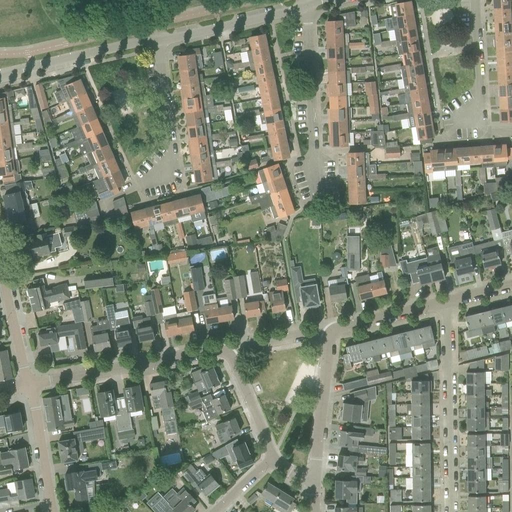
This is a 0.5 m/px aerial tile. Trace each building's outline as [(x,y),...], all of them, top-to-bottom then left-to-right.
[(511,0),(493,0),(494,11),(511,10),(511,0)] [(392,19),(396,18),(412,16),(410,2),(390,6),(391,16),(392,19)] [(448,7),(431,15),(436,26),(453,17),(448,7)] [(509,10),(494,11),(495,23),(509,22),(509,10)] [(356,27),(354,13),(354,12),(339,15),(339,22),(326,22),(327,35),(347,34),(343,34),(342,29),(347,29),(347,28),(356,27)] [(396,18),(392,19),(394,31),(414,28),(412,16),(396,18)] [(511,22),(509,22),(495,23),(496,36),(511,34),(511,22)] [(396,43),(416,40),(414,28),(394,31),(395,40),(388,41),(388,44),(387,44),(388,47),(396,46),(396,43)] [(355,44),(347,44),(347,34),(327,35),(328,47),(343,47),(348,47),(348,50),(357,49),(357,46),(355,46),(355,44)] [(511,34),(496,36),(496,40),(493,40),(494,48),(497,48),(511,47),(510,42),(511,41),(511,34)] [(252,51),(266,48),(264,35),(250,38),(252,51)] [(402,55),(418,52),(416,40),(396,43),(396,46),(397,55),(402,55)] [(343,47),(328,47),(328,60),(343,59),(348,59),(348,47),(343,47)] [(497,61),(511,60),(511,47),(497,48),(497,61)] [(249,64),(269,60),(266,48),(252,51),(248,52),(246,52),(248,61),(241,63),(241,64),(241,66),(240,66),(240,69),(249,67),(249,64)] [(202,69),(200,55),(199,49),(181,52),(182,57),(178,57),(180,72),(196,70),(196,69),(202,69)] [(405,67),(420,64),(418,52),(402,55),(405,67)] [(329,72),(344,72),(343,59),(328,60),(329,72)] [(256,75),(271,72),(269,60),(249,64),(249,67),(250,71),(255,70),(256,75)] [(511,67),(511,60),(497,61),(498,73),(511,71),(511,67)] [(401,70),(400,70),(402,80),(422,76),(420,64),(405,67),(401,68),(401,70)] [(201,75),(197,75),(196,70),(180,72),(182,86),(203,83),(203,86),(203,85),(211,84),(211,82),(210,82),(209,79),(202,80),(201,75)] [(329,84),(326,84),(326,85),(344,84),(349,84),(349,74),(349,71),(344,72),(329,72),(329,84)] [(511,71),(498,73),(499,85),(511,84),(511,71)] [(258,87),(274,84),(271,72),(256,75),(258,87)] [(73,76),(56,81),(57,81),(66,102),(71,100),(71,99),(85,94),(79,81),(76,82),(73,76)] [(397,93),(396,94),(396,96),(404,95),(404,92),(425,89),(422,76),(402,80),(403,89),(396,90),(397,93)] [(374,82),(364,83),(366,95),(368,95),(376,95),(374,82)] [(203,86),(203,83),(182,86),(183,90),(181,90),(182,100),(205,97),(203,86)] [(261,99),(276,96),(274,84),(258,87),(261,99)] [(330,97),(345,96),(344,84),(326,85),(327,92),(330,92),(330,97)] [(511,84),(499,85),(500,97),(511,96),(511,84)] [(45,95),(41,85),(35,86),(38,97),(42,109),(48,107),(45,95)] [(406,105),(427,101),(425,89),(404,92),(404,95),(406,105)] [(0,113),(6,112),(11,112),(10,105),(8,105),(7,100),(9,100),(12,99),(12,91),(8,92),(7,92),(0,93),(0,113)] [(77,113),(91,107),(85,94),(71,99),(71,100),(77,113)] [(376,95),(368,95),(369,108),(377,107),(376,95)] [(263,111),(279,109),(276,96),(261,99),(263,111)] [(331,109),(345,109),(345,96),(330,97),(331,109)] [(511,96),(500,97),(500,110),(511,109),(511,96)] [(206,108),(207,108),(205,97),(182,100),(183,109),(185,109),(186,114),(207,111),(206,108)] [(35,101),(28,102),(29,109),(37,108),(35,101)] [(413,115),(429,113),(427,101),(406,105),(407,114),(408,114),(408,117),(408,116),(413,116),(413,115)] [(213,110),(215,110),(214,106),(207,108),(206,108),(207,111),(186,114),(188,128),(204,125),(203,119),(208,119),(207,114),(214,113),(213,110)] [(82,126),(96,120),(91,107),(77,113),(82,126)] [(331,109),(328,109),(328,122),(331,122),(345,121),(351,121),(351,108),(345,109),(331,109)] [(34,121),(41,120),(39,109),(32,110),(34,121)] [(256,126),(281,121),(279,109),(263,111),(260,112),(259,112),(259,116),(254,117),(256,126)] [(511,109),(500,110),(501,122),(511,121),(511,109)] [(70,113),(63,116),(64,118),(63,118),(64,121),(72,117),(70,113)] [(409,119),(407,119),(408,129),(411,129),(415,128),(431,125),(429,113),(413,116),(408,116),(409,119)] [(64,118),(63,116),(55,119),(57,124),(64,121),(63,118),(64,118)] [(37,132),(43,131),(41,120),(34,121),(37,132)] [(82,141),(102,132),(96,120),(82,126),(77,128),(81,138),(82,141)] [(268,136),(284,133),(281,121),(256,126),(266,124),(268,136)] [(328,126),(329,134),(346,133),(345,121),(331,122),(331,126),(328,126)] [(8,124),(0,125),(0,138),(14,136),(15,136),(13,126),(13,124),(8,124)] [(206,139),(204,125),(188,128),(190,141),(206,139)] [(417,140),(433,137),(431,125),(415,128),(417,140)] [(82,141),(83,143),(88,153),(93,151),(107,145),(110,144),(104,131),(102,132),(82,141)] [(375,148),(385,147),(384,131),(377,132),(377,140),(370,141),(370,145),(375,148)] [(265,150),(286,145),(284,133),(268,136),(270,148),(265,149),(265,150)] [(347,146),(346,136),(346,133),(329,134),(329,142),(332,142),(332,147),(347,146)] [(0,150),(15,148),(15,146),(15,145),(14,136),(0,138),(0,150)] [(211,141),(211,139),(210,138),(206,139),(190,141),(191,145),(188,146),(190,156),(208,153),(208,152),(213,152),(211,141)] [(88,153),(86,154),(91,165),(92,164),(93,166),(113,158),(107,145),(93,151),(88,153)] [(261,163),(289,157),(286,145),(265,150),(267,157),(260,158),(261,163)] [(484,148),(480,148),(481,164),(482,168),(484,168),(494,168),(493,147),(492,145),(484,145),(484,148)] [(506,162),(505,148),(505,146),(493,147),(494,168),(506,167),(506,162)] [(469,165),(481,164),(480,148),(468,149),(469,165)] [(0,162),(13,161),(11,149),(0,150),(0,162)] [(469,165),(468,149),(455,150),(457,166),(456,166),(456,171),(460,170),(460,171),(470,170),(469,165)] [(385,151),(385,159),(399,158),(399,150),(385,151)] [(455,150),(443,151),(444,167),(444,171),(454,171),(456,171),(456,166),(457,166),(455,150)] [(443,151),(430,152),(430,154),(423,155),(424,173),(425,173),(432,172),(432,168),(444,167),(443,151)] [(208,153),(190,156),(191,164),(193,164),(194,169),(210,167),(210,166),(209,160),(214,160),(213,153),(208,153)] [(368,153),(363,154),(363,153),(348,154),(348,166),(368,165),(368,153)] [(60,158),(54,161),(56,168),(63,164),(60,158)] [(103,178),(118,171),(113,158),(93,166),(94,169),(98,179),(103,177),(103,178)] [(17,173),(20,173),(18,160),(17,160),(13,161),(0,162),(0,175),(2,175),(17,173)] [(246,173),(258,168),(255,160),(243,164),(246,173)] [(223,165),(223,163),(222,161),(213,163),(213,166),(210,166),(210,167),(194,169),(196,183),(217,180),(216,168),(222,167),(222,166),(223,165)] [(60,180),(68,177),(63,164),(56,168),(60,180)] [(87,169),(85,170),(86,172),(94,169),(93,166),(92,164),(91,165),(86,167),(87,169)] [(262,184),(281,177),(277,165),(258,171),(262,184)] [(368,165),(348,166),(349,179),(364,178),(369,178),(368,175),(368,165)] [(48,180),(56,177),(53,167),(41,169),(43,180),(48,180)] [(80,175),(86,172),(85,170),(87,169),(86,167),(78,171),(80,175)] [(100,200),(109,197),(119,193),(116,187),(124,184),(118,171),(103,178),(99,179),(102,188),(96,190),(98,194),(100,200)] [(427,190),(437,189),(436,172),(432,172),(425,173),(425,174),(426,186),(427,186),(427,190)] [(17,173),(2,175),(3,186),(5,186),(16,183),(21,182),(20,175),(18,175),(17,173)] [(505,178),(495,179),(495,184),(496,193),(501,191),(511,187),(511,174),(507,176),(505,178)] [(264,196),(285,189),(281,177),(262,184),(265,193),(258,195),(259,198),(258,198),(258,200),(265,198),(264,196)] [(349,192),(365,191),(364,178),(349,179),(349,192)] [(27,191),(33,190),(31,181),(23,182),(21,182),(16,183),(18,193),(4,196),(7,211),(28,205),(22,206),(20,200),(27,199),(27,197),(27,195),(25,193),(24,189),(25,188),(27,191)] [(201,189),(205,203),(223,197),(220,189),(211,192),(210,187),(201,189)] [(275,205),(289,201),(285,189),(264,196),(265,198),(266,198),(268,202),(274,200),(275,205)] [(350,204),(365,203),(365,191),(349,192),(350,204)] [(67,194),(62,195),(65,208),(71,206),(67,194)] [(200,196),(185,200),(191,220),(191,223),(198,221),(206,219),(202,206),(200,196)] [(114,208),(125,205),(123,197),(112,202),(114,208)] [(185,200),(171,203),(176,219),(177,219),(178,224),(180,223),(191,220),(185,200)] [(275,205),(269,207),(273,219),(287,215),(293,213),(289,201),(275,205)] [(86,212),(97,209),(95,202),(84,205),(85,208),(86,212)] [(177,219),(176,219),(171,203),(158,207),(162,223),(163,228),(175,225),(178,224),(177,219)] [(25,220),(31,219),(28,205),(7,211),(10,224),(11,224),(12,229),(25,225),(24,221),(25,220)] [(115,215),(127,211),(125,205),(114,208),(115,215)] [(162,223),(158,207),(157,205),(150,207),(150,209),(149,209),(147,208),(144,208),(144,210),(148,226),(149,226),(150,231),(150,232),(153,231),(151,225),(162,223)] [(88,222),(88,219),(86,212),(85,208),(73,213),(76,223),(88,222)] [(88,219),(99,216),(97,209),(86,212),(88,219)] [(490,232),(499,229),(494,209),(485,211),(490,232)] [(135,230),(148,226),(144,210),(131,214),(135,230)] [(117,222),(129,219),(127,211),(115,215),(117,222)] [(431,236),(440,234),(435,211),(420,216),(422,225),(428,224),(431,236)] [(89,224),(101,223),(99,216),(88,219),(88,222),(89,224)] [(275,232),(267,234),(270,242),(279,240),(280,240),(282,237),(286,227),(278,224),(275,232)] [(65,238),(76,236),(75,228),(64,229),(65,238)] [(511,230),(500,233),(504,249),(506,256),(511,254),(511,230)] [(153,231),(150,232),(150,231),(147,231),(149,239),(152,239),(152,240),(156,239),(154,231),(153,231)] [(181,240),(184,239),(182,231),(179,232),(179,233),(177,234),(179,240),(176,240),(178,248),(183,247),(181,240)] [(55,248),(61,246),(58,233),(46,236),(46,234),(37,236),(37,238),(30,240),(32,249),(31,250),(31,251),(30,252),(30,253),(30,254),(31,255),(31,256),(32,257),(33,257),(35,257),(36,257),(37,256),(55,251),(55,248)] [(203,239),(204,245),(212,244),(211,237),(203,239)] [(156,239),(152,240),(152,239),(149,239),(151,247),(158,245),(156,239)] [(496,251),(493,241),(473,247),(472,243),(471,243),(474,254),(475,254),(475,255),(480,254),(484,269),(500,264),(496,251)] [(458,246),(447,249),(450,262),(454,261),(455,266),(457,275),(473,271),(470,262),(469,257),(468,258),(468,256),(474,254),(471,243),(458,246)] [(391,246),(380,246),(381,255),(380,255),(381,267),(388,267),(388,255),(393,255),(391,246)] [(168,264),(187,261),(186,253),(166,256),(168,264)] [(359,254),(347,254),(347,271),(359,271),(359,254)] [(427,257),(426,258),(432,282),(432,281),(443,279),(444,278),(444,279),(444,278),(443,272),(443,270),(442,270),(438,255),(427,257)] [(406,260),(399,262),(403,276),(409,274),(412,284),(419,282),(420,285),(420,284),(426,283),(432,281),(432,282),(426,258),(407,263),(406,260)] [(147,272),(164,271),(163,262),(146,263),(147,272)] [(300,267),(290,269),(293,287),(303,285),(302,281),(300,267)] [(193,292),(205,290),(201,268),(189,269),(193,291),(193,292)] [(253,294),(261,293),(257,272),(249,273),(253,294)] [(382,274),(368,277),(373,297),(387,293),(382,274)] [(169,283),(168,276),(160,278),(161,284),(169,283)] [(232,278),(232,276),(223,277),(227,298),(227,301),(230,300),(236,299),(232,278)] [(236,299),(247,297),(243,276),(232,278),(236,299)] [(85,289),(113,286),(112,277),(84,280),(85,289)] [(368,277),(355,280),(360,300),(373,297),(368,277)] [(338,287),(329,289),(329,293),(331,302),(347,300),(345,290),(344,285),(348,285),(346,278),(340,279),(336,280),(338,287)] [(43,280),(42,280),(42,279),(33,281),(34,288),(27,289),(30,302),(68,292),(66,284),(57,286),(57,287),(44,290),(43,285),(44,284),(43,280)] [(288,290),(286,280),(286,279),(274,281),(276,291),(268,293),(272,313),(285,310),(282,291),(288,290)] [(315,285),(300,288),(303,302),(303,307),(310,306),(310,308),(317,307),(317,305),(319,305),(315,285)] [(155,315),(163,313),(158,289),(156,289),(150,290),(152,301),(155,315)] [(197,311),(193,292),(193,291),(183,293),(187,312),(176,314),(180,333),(194,331),(190,312),(197,311)] [(61,302),(70,300),(68,292),(30,302),(33,312),(50,308),(49,304),(60,301),(61,302)] [(216,305),(214,295),(202,297),(207,324),(220,322),(217,309),(216,305)] [(227,298),(215,300),(216,305),(217,309),(220,322),(233,319),(232,310),(231,306),(230,300),(227,301),(227,298)] [(84,323),(80,302),(79,300),(63,304),(65,312),(80,308),(83,323),(84,323)] [(84,323),(92,321),(88,301),(80,302),(84,323)] [(155,315),(152,301),(143,303),(146,317),(155,315)] [(259,311),(265,310),(264,302),(263,301),(258,302),(258,301),(244,303),(246,317),(260,315),(259,311)] [(107,319),(116,318),(113,305),(105,307),(107,319)] [(504,323),(511,321),(511,305),(501,308),(504,323)] [(497,325),(504,323),(501,308),(488,312),(493,332),(498,330),(497,325)] [(482,335),(493,332),(488,312),(477,315),(482,335)] [(167,336),(180,333),(176,314),(163,317),(164,323),(167,336)] [(467,338),(482,335),(477,315),(465,317),(465,316),(468,331),(465,331),(467,338)] [(150,318),(145,319),(144,316),(131,318),(133,329),(136,328),(139,342),(154,339),(150,318)] [(130,337),(132,336),(128,317),(116,320),(114,330),(116,340),(117,340),(118,346),(131,343),(130,337)] [(97,326),(90,327),(93,341),(95,351),(110,348),(108,338),(107,334),(110,334),(109,331),(108,323),(97,326)] [(58,351),(56,337),(70,335),(74,335),(77,350),(86,348),(81,324),(55,328),(46,329),(46,332),(38,333),(40,346),(50,345),(51,352),(58,351)] [(422,344),(434,341),(430,325),(429,325),(430,327),(417,330),(422,348),(423,348),(422,344)] [(417,330),(405,333),(409,346),(412,346),(413,351),(422,348),(417,330)] [(398,356),(410,352),(409,346),(405,333),(393,336),(398,356)] [(390,358),(398,356),(393,336),(381,339),(386,359),(387,358),(386,353),(388,353),(390,358)] [(380,360),(386,359),(381,339),(369,342),(375,362),(380,361),(380,360)] [(499,352),(511,349),(509,340),(496,343),(499,352)] [(374,362),(375,362),(369,342),(357,345),(362,362),(366,361),(365,358),(373,356),(374,362)] [(487,355),(499,352),(496,343),(490,345),(491,348),(487,349),(486,346),(485,346),(487,355)] [(350,365),(362,362),(357,345),(346,348),(345,346),(347,356),(342,357),(346,370),(351,369),(350,365)] [(470,359),(487,355),(485,346),(468,350),(470,359)] [(0,381),(11,379),(7,351),(0,351),(0,381)] [(494,372),(508,372),(508,354),(494,358),(494,372)] [(428,370),(438,368),(436,360),(426,363),(428,370)] [(416,373),(428,370),(426,363),(425,363),(425,364),(414,367),(416,376),(417,376),(416,373)] [(205,367),(190,374),(194,383),(203,380),(207,390),(211,388),(220,384),(213,368),(206,371),(205,367)] [(404,379),(416,376),(414,367),(402,370),(404,376),(404,379)] [(390,372),(378,375),(377,369),(376,369),(378,375),(380,382),(392,379),(390,373),(390,372)] [(392,379),(404,376),(402,370),(390,373),(392,379)] [(470,373),(466,373),(466,385),(483,385),(484,385),(484,384),(491,384),(490,372),(483,372),(470,373)] [(366,378),(367,385),(380,382),(378,375),(366,378)] [(366,378),(352,382),(354,389),(367,385),(366,378)] [(170,392),(166,393),(164,381),(149,384),(153,403),(160,401),(166,435),(177,433),(172,402),(170,392)] [(428,393),(431,393),(431,381),(426,381),(411,381),(411,394),(428,394),(428,393)] [(491,390),(483,390),(483,385),(466,385),(466,396),(483,396),(484,396),(491,396),(491,390)] [(129,412),(142,409),(138,386),(124,389),(127,408),(121,409),(125,430),(131,429),(132,429),(129,412)] [(361,403),(376,399),(375,387),(353,392),(354,399),(352,400),(351,405),(344,404),(343,410),(342,410),(340,412),(339,416),(341,418),(342,418),(342,419),(361,422),(361,403)] [(121,409),(115,411),(111,391),(97,394),(101,417),(115,414),(118,431),(119,431),(125,430),(121,409)] [(187,404),(188,403),(200,398),(197,391),(184,397),(187,404)] [(391,401),(391,394),(385,394),(385,406),(388,405),(394,405),(391,405),(391,401)] [(411,405),(428,405),(428,394),(411,394),(411,405),(407,405),(411,405)] [(59,396),(42,399),(48,431),(58,429),(74,427),(73,419),(71,419),(67,395),(59,396)] [(200,398),(188,403),(192,411),(203,406),(205,411),(207,410),(212,420),(218,417),(219,417),(218,414),(221,413),(230,409),(224,395),(203,404),(200,398)] [(488,402),(483,402),(483,396),(466,396),(466,408),(484,408),(484,407),(488,407),(488,402)] [(428,405),(411,405),(411,417),(429,416),(428,405)] [(488,413),(484,413),(484,408),(466,408),(466,419),(488,419),(488,413)] [(0,427),(6,426),(7,433),(8,434),(17,432),(17,430),(22,429),(19,413),(4,415),(0,416),(0,427)] [(151,431),(158,429),(156,416),(149,417),(151,431)] [(411,428),(429,428),(429,416),(411,417),(407,417),(411,417),(411,428)] [(439,427),(439,416),(430,416),(430,427),(439,427)] [(234,418),(215,426),(218,432),(216,433),(216,434),(217,433),(221,442),(220,443),(220,444),(230,439),(229,436),(240,432),(234,418)] [(484,430),(489,430),(488,419),(466,419),(467,431),(484,430)] [(81,442),(105,437),(103,427),(96,428),(77,432),(78,439),(74,439),(58,442),(59,450),(59,451),(60,451),(60,454),(59,454),(59,455),(60,455),(62,463),(78,460),(76,453),(83,452),(81,442)] [(341,431),(339,445),(349,446),(348,453),(359,454),(359,453),(386,456),(386,448),(357,446),(358,440),(362,440),(363,428),(352,427),(351,433),(341,431)] [(401,428),(395,428),(388,428),(389,440),(403,440),(403,431),(401,431),(401,428)] [(411,440),(429,439),(429,428),(411,428),(411,440)] [(490,442),(484,442),(484,434),(467,435),(467,447),(484,446),(490,446),(490,442)] [(237,439),(225,446),(232,464),(237,462),(240,468),(241,468),(247,466),(247,465),(248,465),(253,463),(253,462),(252,461),(253,461),(254,461),(252,455),(250,456),(249,454),(244,443),(241,444),(239,445),(239,444),(237,439)] [(419,443),(411,443),(411,455),(429,455),(429,443),(419,443)] [(398,453),(395,453),(395,444),(389,444),(389,456),(398,455),(398,453)] [(467,459),(485,458),(484,446),(467,447),(467,459)] [(0,466),(11,464),(10,461),(27,458),(25,448),(8,451),(8,453),(0,454),(1,458),(0,458),(0,466)] [(357,457),(357,456),(349,455),(348,457),(338,455),(336,470),(354,472),(354,477),(356,477),(363,477),(366,477),(366,469),(356,469),(356,464),(363,465),(364,458),(357,457)] [(395,459),(398,459),(398,455),(389,456),(389,465),(396,465),(395,459)] [(412,467),(429,466),(429,455),(411,455),(412,467)] [(29,467),(27,458),(10,461),(11,464),(0,466),(0,475),(13,473),(12,470),(29,467)] [(467,470),(485,469),(485,458),(467,459),(467,470)] [(82,471),(65,475),(66,480),(64,481),(66,491),(75,491),(77,505),(87,503),(84,481),(96,479),(96,478),(100,478),(99,472),(116,469),(115,461),(88,465),(89,472),(83,473),(82,471)] [(412,478),(430,478),(429,466),(412,467),(412,478)] [(196,471),(193,474),(190,471),(189,469),(182,474),(194,488),(195,487),(200,493),(202,491),(206,496),(219,485),(209,474),(207,476),(201,470),(199,469),(196,471)] [(467,481),(485,481),(485,469),(467,470),(467,481)] [(497,481),(508,481),(508,469),(501,469),(501,481),(497,481)] [(356,477),(356,481),(335,481),(335,498),(346,498),(346,504),(356,504),(357,491),(360,491),(360,482),(363,482),(363,477),(356,477)] [(376,485),(377,478),(363,477),(363,485),(376,485)] [(412,490),(430,490),(430,478),(412,478),(412,490)] [(18,499),(34,496),(31,479),(14,482),(16,492),(9,494),(8,489),(0,490),(0,509),(19,506),(18,499)] [(464,493),(485,492),(485,481),(467,481),(467,485),(464,485),(464,493)] [(497,493),(508,493),(508,481),(497,481),(497,493)] [(268,483),(260,495),(273,503),(273,502),(280,490),(268,483)] [(162,498),(150,509),(153,511),(191,511),(195,509),(191,505),(195,501),(183,488),(177,494),(177,495),(168,504),(162,498)] [(291,502),(293,498),(280,490),(273,502),(273,503),(271,506),(280,511),(290,511),(295,504),(291,502)] [(389,502),(401,502),(401,490),(389,490),(389,502)] [(412,502),(430,501),(430,490),(412,490),(412,502)] [(143,492),(137,497),(141,501),(146,496),(143,492)] [(254,494),(247,501),(250,504),(251,505),(258,498),(254,494)] [(490,504),(485,504),(485,496),(468,497),(468,509),(485,509),(490,508),(490,504)]
